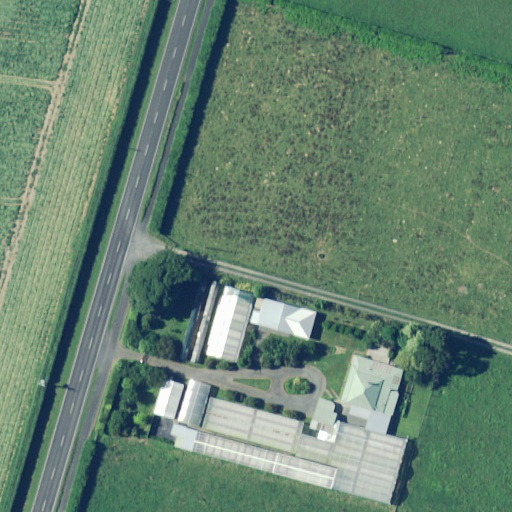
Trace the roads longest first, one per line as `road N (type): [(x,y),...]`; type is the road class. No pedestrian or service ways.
road 1 (tertiary): [(42,511),(189,0)]
road 2 (track): [(121,238),(511,352)]
